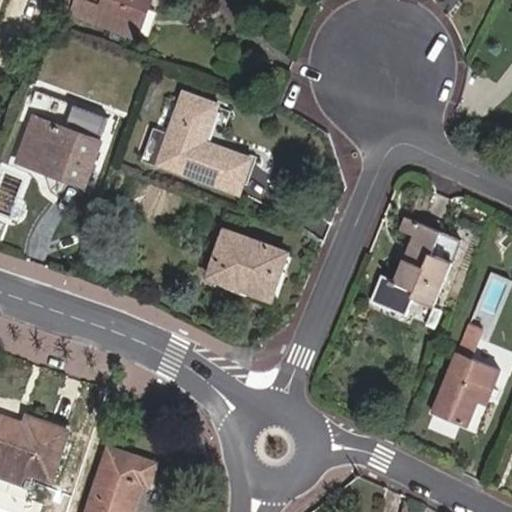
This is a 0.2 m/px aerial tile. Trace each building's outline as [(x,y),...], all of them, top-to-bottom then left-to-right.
[(139,2),(147,4),(148,0),(100,0),(101,1),(97,0),(75,0),(72,12),(129,31),(139,2)] [(137,34),(147,4),(139,2),(129,31),(137,34)] [(238,192),(249,162),(204,145),(218,109),(186,97),(172,132),(157,126),(145,156),(238,192)] [(32,153),(29,160),(80,179),(95,138),(33,114),(20,149),(32,153)] [(32,153),(20,149),(18,155),(29,160),(32,153)] [(432,314),(458,248),(403,225),(398,237),(409,241),(391,287),(380,284),(369,310),(400,323),(408,304),(432,314)] [(285,256),(222,230),(205,279),(229,289),(232,282),(270,297),(285,256)] [(483,390),(493,395),(500,376),(457,358),(434,417),(466,431),(477,406),(483,390)] [(487,410),(493,395),(483,390),(477,406),(487,410)] [(0,461),(32,473),(49,479),(65,433),(23,419),(20,427),(0,420),(0,461)] [(151,465),(106,449),(83,511),(126,511),(137,480),(145,482),(151,465)] [(0,482),(25,491),(32,473),(0,461),(0,482)]
